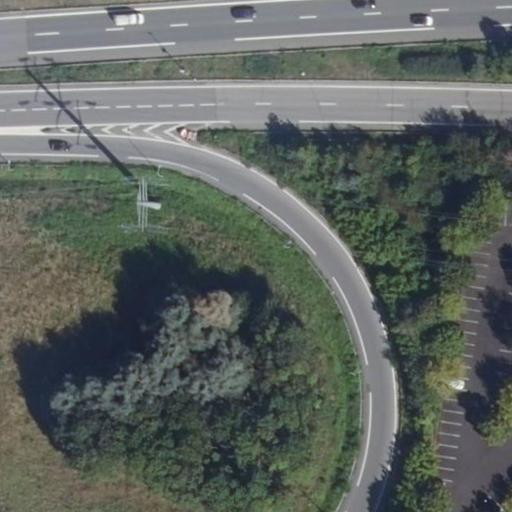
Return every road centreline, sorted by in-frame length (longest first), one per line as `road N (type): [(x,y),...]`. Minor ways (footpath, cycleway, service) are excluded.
road 1 (trunk): [(0,146),(140,149),(216,169),(289,217),(343,276),(371,345),(380,406),(356,511)]
road 2 (trunk): [(0,38),(511,10)]
road 3 (motorway): [(0,110),(511,114)]
